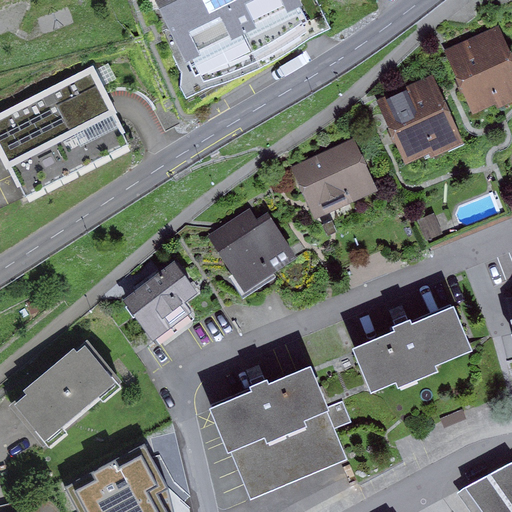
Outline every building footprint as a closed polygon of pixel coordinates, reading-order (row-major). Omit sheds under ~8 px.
[(292,0),(160,0),(198,76),(304,23),(292,0)] [(443,52),(473,121),(495,111),(497,116),(511,109),(511,58),(499,28),(443,52)] [(99,66),(0,119),(0,126),(20,164),(122,108),(99,66)] [(374,103),(405,171),(427,161),(432,166),(467,149),(433,76),(374,103)] [(351,149),(297,173),(317,218),(371,194),(351,149)] [(250,209),(206,239),(243,302),(299,267),(269,214),(257,223),(250,209)] [(174,255),(122,295),(160,342),(193,316),(187,309),(193,304),(185,295),(198,285),(174,255)] [(394,325),(351,344),(372,387),(395,378),(399,383),(438,367),(437,359),(472,344),(453,300),(413,318),(410,313),(392,321),(394,325)] [(26,390),(11,403),(46,444),(121,380),(86,340),(76,346),(72,342),(21,384),(26,390)] [(252,385),(210,402),(249,499),(348,458),(336,429),(352,420),(343,401),(328,405),(310,361),(269,378),(265,373),(250,380),(252,385)] [(165,488),(144,448),(67,488),(80,511),(163,511),(154,494),(165,488)] [(511,511),(511,457),(469,486),(486,511),(511,511)]
